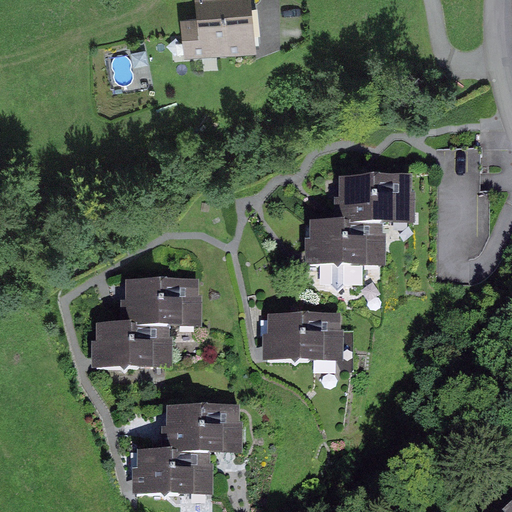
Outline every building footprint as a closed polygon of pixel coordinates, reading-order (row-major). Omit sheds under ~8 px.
[(183,14),(185,34),(252,25),(248,0),(196,0),(198,12),(183,14)] [(338,179),(339,221),(379,221),(410,221),(409,178),(338,179)] [(380,263),(379,221),(339,221),(311,222),(312,263),(322,263),(323,278),(360,278),(360,263),(380,263)] [(124,284),(125,325),(169,324),(198,324),(197,283),(124,284)] [(268,317),(267,356),(339,357),(340,317),(268,317)] [(169,324),(125,325),(99,325),(100,366),(170,365),(169,324)] [(168,409),(167,450),(209,450),(236,451),(237,410),(168,409)] [(208,490),(209,450),(167,450),(141,450),(140,490),(208,490)] [(511,511),(511,490),(486,511),(511,511)]
